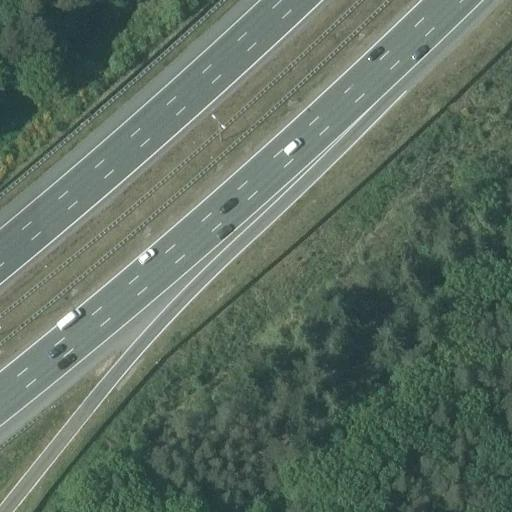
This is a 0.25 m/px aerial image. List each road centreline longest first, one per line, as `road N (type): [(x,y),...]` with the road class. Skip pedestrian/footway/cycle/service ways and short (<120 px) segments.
road 1 (motorway): [(0,399),(239,196),(451,0)]
road 2 (motorway): [(291,0),(0,256)]
road 3 (track): [(321,511),(511,289)]
